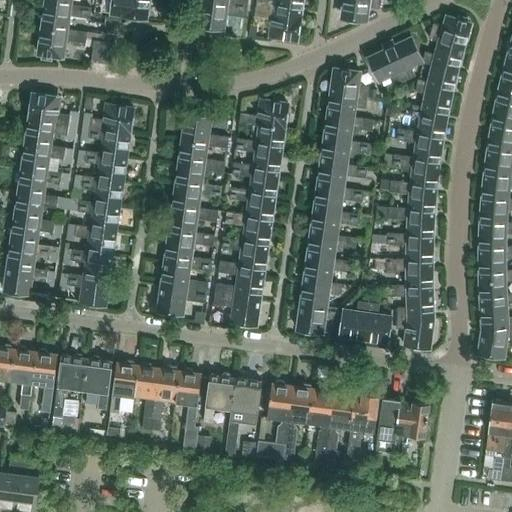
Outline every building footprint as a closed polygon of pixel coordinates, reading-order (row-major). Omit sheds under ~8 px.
[(112,0),(111,12),(122,14),(146,17),(148,0),(112,0)] [(247,6),(202,0),(199,25),(224,29),(224,28),(225,28),(227,14),(246,17),(247,6)] [(274,0),(275,0),(274,0),(256,0),(255,8),(301,14),(302,0),(274,0)] [(380,0),(343,0),(342,14),(345,17),(359,19),(362,16),(363,13),(368,14),(370,7),(379,8),(380,0)] [(89,18),(91,7),(71,4),(71,7),(45,3),(42,28),(68,31),(68,29),(70,15),(89,18)] [(297,39),(301,14),(255,8),(254,16),(271,19),(269,31),(270,31),(277,32),(277,36),(297,39)] [(464,47),(471,23),(467,21),(468,18),(459,15),(458,19),(451,17),(450,19),(445,17),(443,25),(433,22),(429,38),(438,41),(438,40),(464,47)] [(251,23),(249,36),(256,36),(257,24),(251,23)] [(88,31),(68,29),(68,31),(42,28),(38,53),(43,53),(42,57),(51,58),(52,55),(64,56),(67,40),(86,42),(88,31)] [(113,29),(107,28),(107,29),(113,30),(114,33),(114,38),(110,63),(111,63),(116,32),(113,29)] [(114,38),(95,35),(91,60),(110,63),(114,38)] [(423,61),(423,60),(412,36),(394,44),(396,47),(391,49),(406,80),(416,75),(412,66),(423,61)] [(423,61),(424,63),(432,65),(432,64),(457,71),(464,47),(438,40),(438,41),(435,53),(425,51),(423,60),(423,61)] [(386,48),(368,57),(380,81),(392,76),(396,84),(406,80),(391,49),(387,51),(386,48)] [(511,59),(507,58),(501,82),(511,84),(511,59)] [(432,64),(432,65),(428,81),(418,78),(415,90),(425,92),(426,89),(451,95),(457,71),(432,64)] [(369,86),(359,84),(361,71),(334,68),(331,92),(368,97),(369,86)] [(511,109),(511,84),(501,82),(496,106),(511,109)] [(425,92),(423,106),(412,104),(410,116),(420,118),(421,114),(446,119),(451,95),(426,89),(425,92)] [(58,112),(60,100),(52,99),(53,95),(33,92),(29,117),(76,124),(78,111),(70,109),(69,114),(58,112)] [(354,119),(355,116),(356,106),(366,108),(368,97),(331,92),(328,115),(354,119)] [(241,112),(239,122),(259,124),(285,127),(288,102),(268,100),(267,104),(260,102),(259,103),(257,115),(241,112)] [(113,108),(105,107),(103,118),(91,116),(91,112),(83,111),(81,125),(130,132),(134,107),(113,104),(113,108)] [(511,109),(496,106),(491,130),(511,134),(511,109)] [(227,147),(229,136),(210,134),(212,117),(186,113),(183,138),(209,142),(208,144),(227,147)] [(420,118),(418,131),(398,127),(396,139),(416,142),(416,140),(442,144),(446,119),(421,114),(420,118)] [(372,130),(374,119),(355,116),(354,119),(328,115),(324,139),(351,143),(351,139),(353,127),(372,130)] [(26,142),(51,146),(53,131),(67,133),(66,137),(74,138),(74,137),(76,124),(29,117),(26,142)] [(259,124),(256,140),(237,138),(235,148),(255,151),(255,148),(281,152),(285,127),(259,124)] [(130,132),(81,125),(79,139),(87,140),(88,137),(103,139),(101,153),(127,156),(130,132)] [(511,134),(491,130),(487,155),(511,158),(511,161),(511,134)] [(205,166),(205,169),(224,172),(225,161),(206,158),(208,144),(209,142),(183,138),(179,162),(205,166)] [(348,163),(350,151),(370,154),(371,142),(351,139),(351,143),(324,139),(321,163),(347,166),(348,163)] [(415,149),(414,156),(394,153),(392,166),(412,168),(412,165),(438,168),(442,144),(416,140),(416,142),(415,149)] [(22,167),(48,170),(50,156),(63,158),(63,162),(71,163),(73,149),(51,146),(26,142),(22,167)] [(255,148),(255,151),(253,164),(233,161),(232,173),(251,176),(251,173),(278,177),(281,152),(255,148)] [(78,149),(76,164),(84,165),(85,161),(99,163),(97,177),(123,181),(127,156),(101,153),(78,149)] [(509,182),(509,185),(511,185),(511,173),(510,174),(511,161),(511,158),(487,155),(484,180),(509,182)] [(201,191),(201,194),(220,196),(222,185),(203,182),(205,169),(205,166),(179,162),(176,187),(201,191)] [(345,187),(346,175),(366,178),(368,166),(348,163),(347,166),(321,163),(318,186),(344,190),(345,187)] [(412,165),(412,168),(411,182),(390,179),(389,191),(409,193),(410,190),(435,193),(438,168),(412,165)] [(48,170),(22,167),(19,191),(44,195),(46,181),(59,182),(59,187),(67,188),(69,173),(48,170)] [(74,173),(72,189),(81,190),(81,186),(96,188),(94,201),(94,202),(120,206),(123,181),(97,177),(74,173)] [(251,173),(251,176),(249,189),(230,186),(229,197),(248,200),(248,197),(274,201),(278,177),(251,173)] [(511,197),(508,197),(509,185),(509,182),(484,180),(482,204),(507,206),(507,209),(511,209),(511,197)] [(341,214),(341,210),(343,198),(363,201),(364,190),(345,187),(344,190),(318,186),(314,210),(341,214)] [(198,215),(197,218),(217,221),(218,210),(199,207),(201,194),(201,191),(176,187),(172,212),(198,215)] [(410,190),(409,193),(408,207),(388,206),(388,218),(408,219),(408,218),(408,216),(434,218),(435,193),(410,190)] [(40,219),(42,206),(67,209),(68,198),(44,195),(19,191),(15,216),(40,219)] [(248,197),(248,200),(246,213),(226,211),(225,222),(244,225),(244,222),(271,226),(274,201),(248,197)] [(68,198),(67,209),(92,213),(90,226),(116,230),(120,206),(94,202),(94,201),(68,198)] [(511,233),(511,221),(506,221),(507,209),(507,206),(482,204),(480,229),(506,230),(506,233),(511,233)] [(338,234),(339,222),(359,225),(361,213),(341,210),(341,214),(314,210),(311,234),(337,237),(338,234)] [(194,240),(194,242),(213,245),(215,234),(196,232),(197,218),(198,215),(172,212),(169,236),(194,240)] [(60,237),(62,222),(40,219),(15,216),(12,240),(37,244),(39,230),(52,232),(52,236),(60,237)] [(408,219),(407,232),(387,232),(387,244),(407,244),(407,242),(432,242),(434,218),(408,216),(408,218),(408,219)] [(244,222),(244,225),(242,238),(223,236),(221,246),(240,249),(241,246),(267,250),(271,226),(244,222)] [(90,226),(68,223),(66,238),(74,239),(75,235),(89,237),(87,251),(113,255),(116,230),(90,226)] [(505,254),(505,257),(511,257),(511,245),(505,245),(505,236),(506,233),(506,230),(480,229),(480,254),(505,254)] [(334,261),(334,257),(336,246),(356,248),(358,237),(338,234),(337,237),(311,234),(308,257),(334,261)] [(387,244),(387,235),(373,234),(372,234),(371,242),(379,243),(387,244)] [(190,267),(210,270),(211,259),(192,256),(194,242),(194,240),(169,236),(165,261),(191,264),(190,267)] [(48,261),(56,262),(59,247),(37,244),(12,240),(8,265),(33,268),(35,255),(49,257),(48,261)] [(407,244),(406,259),(375,259),(375,270),(406,270),(405,267),(432,267),(432,242),(407,242),(407,244)] [(238,263),(219,260),(218,271),(237,274),(237,271),(264,275),(267,250),(241,246),(240,249),(238,263)] [(87,251),(65,248),(63,263),(71,264),(71,259),(85,261),(83,275),(109,279),(113,255),(87,251)] [(511,269),(505,269),(505,257),(505,254),(480,254),(480,278),(505,278),(505,281),(511,281),(511,269)] [(331,285),(331,281),(333,269),(353,272),(354,260),(334,257),(334,261),(308,257),(304,281),(331,285)] [(191,264),(165,261),(162,285),(207,292),(208,281),(189,279),(190,267),(191,264)] [(4,290),(30,293),(32,280),(45,282),(45,286),(53,287),(55,272),(33,268),(8,265),(4,290)] [(405,267),(406,270),(406,273),(406,284),(386,285),(387,296),(407,295),(407,293),(433,292),(432,267),(405,267)] [(237,271),(237,274),(235,285),(217,283),(215,293),(260,299),(264,275),(237,271)] [(68,284),(82,286),(80,301),(106,304),(109,279),(83,275),(62,272),(59,288),(67,289),(68,284)] [(506,302),(507,305),(511,304),(511,292),(506,293),(505,287),(505,281),(505,278),(480,278),(481,303),(506,302)] [(328,305),(329,292),(340,294),(341,283),(331,281),(331,285),(304,281),(301,305),(327,308),(328,305)] [(205,302),(207,292),(162,285),(158,310),(184,314),(186,299),(205,302)] [(407,293),(407,295),(407,306),(397,307),(398,318),(408,318),(408,316),(434,317),(433,292),(407,293)] [(257,324),(260,299),(215,293),(214,303),(233,306),(231,320),(231,321),(257,324)] [(358,300),(357,310),(344,308),(340,335),(364,338),(369,301),(358,300)] [(369,301),(364,338),(388,341),(392,315),(379,313),(380,303),(369,301)] [(511,329),(511,316),(508,317),(507,312),(507,305),(506,302),(481,303),(483,328),(511,329)] [(298,329),(324,332),(326,317),(336,319),(338,307),(328,305),(327,308),(301,305),(298,329)] [(408,318),(398,318),(396,328),(406,329),(406,334),(404,344),(430,348),(433,321),(434,317),(408,316),(408,318)] [(505,357),(506,347),(508,337),(511,337),(511,329),(483,328),(479,353),(505,357)] [(0,378),(11,380),(15,348),(13,347),(11,344),(6,344),(3,346),(0,345),(0,378)] [(15,348),(11,380),(23,382),(20,408),(28,409),(32,382),(36,350),(27,349),(25,346),(20,345),(17,348),(15,348)] [(36,350),(32,382),(45,384),(41,411),(50,412),(58,353),(48,352),(46,349),(41,348),(38,351),(36,350)] [(51,432),(60,433),(63,413),(66,387),(83,389),(87,357),(84,357),(81,354),(77,353),(74,355),(62,354),(51,432)] [(106,409),(113,361),(101,359),(99,356),(94,355),(91,358),(87,357),(83,389),(100,392),(97,408),(106,409)] [(133,396),(134,396),(138,364),(135,363),(133,360),(128,360),(125,362),(117,361),(110,412),(119,413),(122,395),(133,396)] [(146,398),(144,416),(153,417),(159,367),(151,366),(151,363),(143,362),(142,364),(138,364),(134,396),(146,398)] [(161,418),(163,400),(176,402),(180,370),(177,369),(177,366),(168,365),(168,368),(159,367),(153,417),(161,418)] [(180,370),(176,402),(189,404),(182,449),(191,450),(195,451),(197,434),(198,427),(194,426),(201,382),(202,372),(194,371),(191,368),(187,367),(184,370),(180,370)] [(215,407),(231,409),(235,377),(232,376),(229,373),(225,373),(222,375),(210,373),(203,421),(213,422),(215,407)] [(231,409),(225,454),(235,456),(240,418),(236,414),(237,410),(258,413),(262,380),(235,377),(231,409)] [(275,382),(273,382),(272,382),(271,392),(268,417),(282,419),(281,423),(278,425),(275,442),(259,440),(257,455),(284,458),(293,385),(285,383),(283,380),(278,380),(275,382)] [(294,460),(294,459),(298,429),(295,425),(295,421),(309,423),(314,387),(311,387),(311,384),(302,383),(302,386),(293,385),(284,458),(294,460)] [(314,387),(309,423),(323,424),(323,428),(319,430),(315,462),(325,464),(334,390),(326,389),(326,386),(318,385),(317,388),(314,387)] [(337,426),(350,428),(351,428),(355,393),(353,392),(350,389),(346,389),(342,391),(334,390),(325,464),(335,465),(339,434),(336,430),(337,426)] [(358,462),(362,430),(375,432),(378,405),(379,395),(376,395),(373,391),(369,391),(366,393),(362,393),(362,394),(355,393),(351,428),(350,428),(346,460),(358,462)] [(397,431),(401,399),(383,396),(376,450),(393,452),(395,440),(396,440),(397,431)] [(404,434),(425,436),(430,403),(427,402),(424,400),(419,399),(416,401),(413,400),(413,403),(405,402),(401,432),(397,431),(396,440),(395,440),(393,452),(393,453),(402,454),(404,434)] [(492,401),(491,411),(485,454),(495,455),(496,456),(504,457),(511,403),(503,402),(501,400),(496,399),(494,401),(492,401)] [(7,410),(5,424),(15,425),(17,411),(7,410)] [(63,413),(60,433),(74,435),(77,415),(63,413)] [(144,416),(142,428),(150,429),(151,429),(153,417),(144,416)] [(153,417),(151,429),(159,430),(161,418),(153,417)] [(108,426),(107,438),(124,441),(124,437),(125,428),(108,426)] [(90,428),(89,438),(103,439),(104,429),(90,428)] [(197,434),(195,451),(210,453),(212,436),(197,434)] [(245,440),(243,453),(256,455),(257,442),(245,440)] [(0,470),(0,508),(15,510),(22,455),(12,453),(9,471),(0,470)] [(22,455),(15,510),(28,511),(35,511),(40,476),(30,474),(33,456),(22,455)] [(503,469),(501,480),(511,481),(511,466),(510,466),(511,458),(504,457),(504,462),(503,469)] [(503,469),(489,467),(487,478),(501,480),(503,469)]
